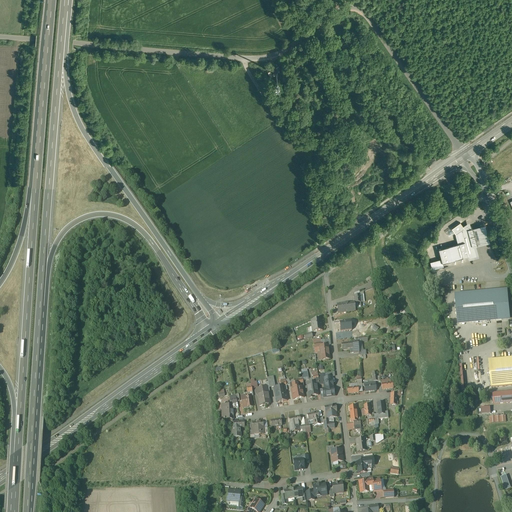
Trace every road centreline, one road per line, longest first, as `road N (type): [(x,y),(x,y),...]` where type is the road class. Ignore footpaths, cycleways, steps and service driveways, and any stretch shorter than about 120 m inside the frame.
road 1 (unclassified): [(0,37),(267,58),(331,9),(355,6),(465,154)]
road 2 (motorway): [(198,297),(75,114),(63,18)]
road 3 (residential): [(488,194),(410,212),(326,268),(340,400)]
road 4 (motorway): [(40,308),(63,18)]
road 5 (motorway): [(40,308),(59,239),(103,215),(151,241),(212,330)]
road 6 (motorway): [(36,161),(17,431)]
road 7 (primary): [(256,299),(465,154)]
road 8 (primary): [(41,450),(212,330)]
road 9 (motorway): [(27,511),(40,308)]
road 10 (motorway): [(51,0),(36,161)]
road 11 (motorway): [(36,161),(25,235),(0,288)]
